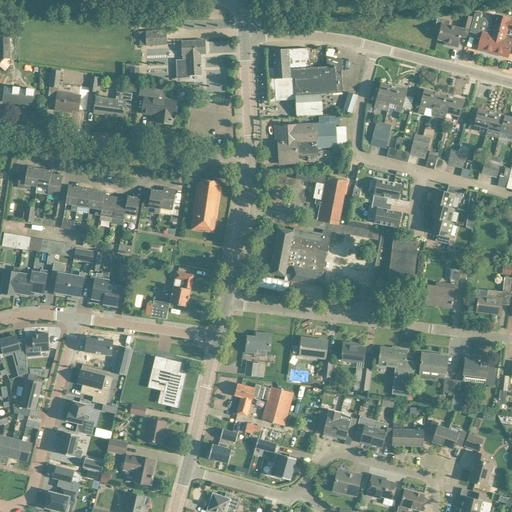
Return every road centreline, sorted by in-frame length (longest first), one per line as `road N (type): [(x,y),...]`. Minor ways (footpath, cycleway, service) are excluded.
road 1 (residential): [(511,339),(224,305)]
road 2 (residential): [(0,509),(33,499),(79,319)]
road 3 (residential): [(441,511),(440,480),(327,450),(305,492)]
road 4 (residential): [(422,173),(358,150),(376,49)]
road 5 (tertiary): [(224,305),(252,164)]
road 6 (residential): [(79,319),(217,341)]
road 7 (unclassified): [(511,84),(376,49)]
road 8 (unclassified): [(376,49),(319,34),(244,38)]
road 9 (tertiary): [(187,468),(217,341)]
road 10 (tertiary): [(252,164),(244,38)]
road 11 (unclassified): [(128,144),(252,164)]
road 12 (residential): [(305,492),(286,497),(187,468)]
